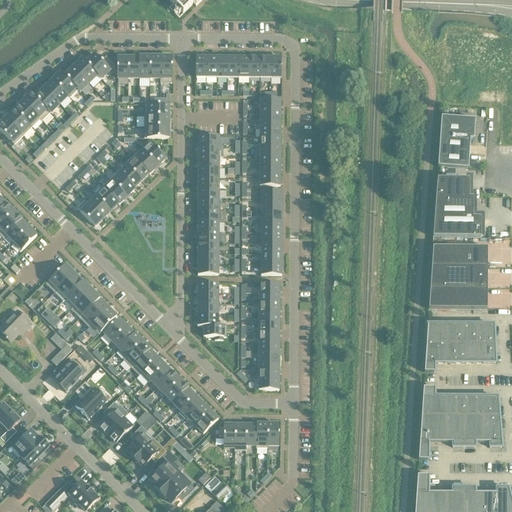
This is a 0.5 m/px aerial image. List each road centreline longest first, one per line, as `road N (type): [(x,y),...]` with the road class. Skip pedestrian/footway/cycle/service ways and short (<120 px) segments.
road 1 (residential): [(183,41),(285,40),(293,47),(294,405)]
road 2 (residential): [(183,41),(180,318),(169,329)]
road 3 (residential): [(0,95),(83,39),(183,41)]
road 4 (residential): [(140,511),(0,370)]
road 5 (residential): [(32,191),(169,329)]
road 6 (residential): [(169,329),(244,403),(294,405)]
road 7 (secondary): [(495,6),(345,0)]
